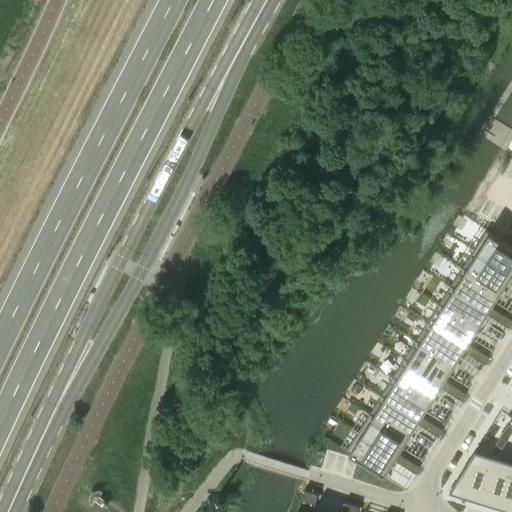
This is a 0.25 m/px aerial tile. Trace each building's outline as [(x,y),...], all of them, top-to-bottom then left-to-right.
[(511,247),(486,231),(474,250),(511,273),(511,247)] [(511,273),(474,250),(462,268),(501,293),(511,278),(511,275),(511,273)] [(462,268),(451,286),(490,311),(492,307),(501,293),(462,268)] [(451,286),(439,304),(478,329),(481,324),(487,314),(490,311),(451,286)] [(439,304),(428,323),(466,347),(469,344),(478,329),(439,304)] [(490,311),(487,314),(498,321),(502,314),(492,307),(490,311)] [(511,320),(502,314),(498,321),(508,328),(511,321),(511,320)] [(428,323),(416,341),(455,365),(464,351),(466,347),(428,323)] [(416,341),(404,359),(443,384),(446,380),(455,365),(416,341)] [(466,347),(464,351),(475,357),(479,351),(469,344),(466,347)] [(479,351),(475,357),(485,364),(490,357),(479,351)] [(404,359),(393,377),(432,402),(441,387),(443,384),(404,359)] [(393,377),(381,396),(420,420),(422,417),(432,402),(393,377)] [(443,384),(441,387),(452,394),(456,387),(446,380),(443,384)] [(456,387),(452,394),(462,400),(467,394),(456,387)] [(381,396),(370,414),(409,439),(418,424),(420,420),(381,396)] [(370,414),(358,432),(397,457),(399,453),(409,439),(370,414)] [(420,420),(418,424),(429,430),(433,424),(422,417),(420,420)] [(433,424),(429,430),(439,437),(443,430),(433,424)] [(511,426),(508,424),(502,434),(508,439),(511,432),(511,426)] [(358,432),(346,451),(385,476),(395,460),(397,457),(358,432)] [(502,434),(495,444),(502,449),(508,439),(502,434)] [(475,451),(449,492),(479,501),(493,456),(492,456),(475,451)] [(493,456),(479,501),(499,508),(511,466),(511,457),(494,452),(492,456),(493,456)] [(397,457),(395,460),(405,467),(410,460),(399,453),(397,457)] [(410,460),(405,467),(416,474),(420,467),(410,460)] [(511,466),(499,508),(511,511),(511,466)] [(304,490),(297,511),(312,511),(318,494),(304,490)] [(357,511),(359,507),(345,502),(341,511),(357,511)]
